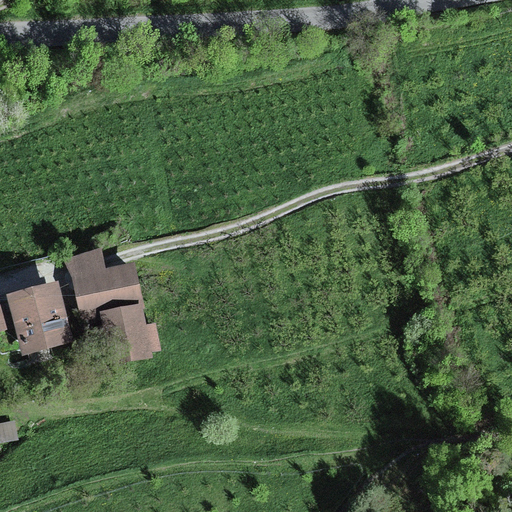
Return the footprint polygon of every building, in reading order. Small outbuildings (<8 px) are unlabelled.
[(102,312),(145,305),(136,264),(108,271),(106,262),(103,249),(66,261),(69,272),(77,298),(84,323),(103,320),(102,312)] [(76,347),(59,285),(6,300),(9,307),(16,332),(23,362),(76,347)] [(113,367),(153,358),(152,351),(161,348),(157,324),(147,324),(145,305),(102,312),(103,320),(113,367)] [(9,307),(0,309),(0,336),(16,332),(9,307)] [(0,420),(0,452),(24,448),(18,417),(0,420)]
